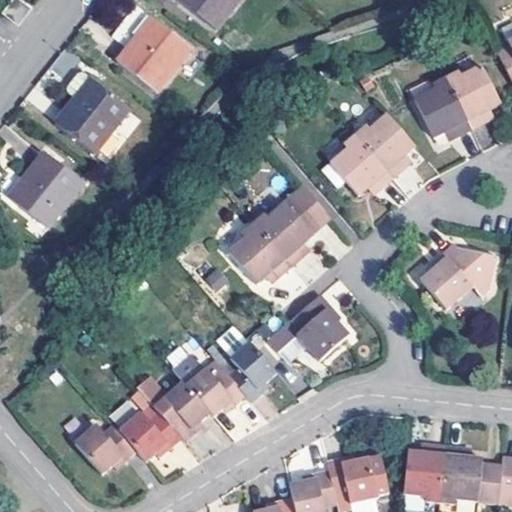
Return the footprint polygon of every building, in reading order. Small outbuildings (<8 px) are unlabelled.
[(30,9),(19,0),(11,0),(2,12),(19,25),(30,9)] [(174,0),(175,0),(213,30),(237,0),(174,0)] [(125,50),(114,64),(153,94),(188,50),(134,7),(110,37),(125,50)] [(497,58),(511,86),(511,45),(509,47),(511,51),(497,58)] [(127,112),(78,72),(62,92),(72,100),(53,123),(93,155),(127,112)] [(446,86),(472,137),(488,129),(485,121),(502,112),(482,74),(463,84),(460,79),(446,86)] [(457,145),(472,137),(446,86),(434,92),(437,97),(416,108),(435,147),(453,138),(457,145)] [(355,144),(393,186),(405,176),(399,169),(415,154),(387,122),(369,138),(366,135),(355,144)] [(380,198),(393,186),(355,144),(346,153),(348,157),(325,179),(340,195),(347,189),(360,203),(374,192),(380,198)] [(42,155),(8,199),(46,229),(80,185),(42,155)] [(332,226),(306,197),(269,230),(264,226),(254,235),(292,277),(306,265),(300,259),(310,250),(313,246),(312,245),(332,226)] [(230,265),(259,295),(269,287),(273,284),(279,289),(292,277),(254,235),(244,245),(247,249),(230,265)] [(437,277),(421,290),(448,317),(474,295),(482,305),(491,298),(495,263),(470,260),(465,264),(454,252),(443,262),(448,267),(437,277)] [(448,267),(443,262),(433,272),(437,277),(448,267)] [(205,278),(215,291),(228,281),(218,268),(205,278)] [(350,346),(339,333),(328,322),(332,318),(321,306),(268,351),(278,362),(298,347),(322,372),(350,346)] [(343,330),(332,318),(328,322),(339,333),(343,330)] [(269,394),(279,385),(251,354),(233,370),(240,377),(235,383),(229,387),(249,409),(254,415),(265,405),(261,400),(269,394)] [(223,369),(217,374),(229,387),(235,383),(223,369)] [(213,428),(216,432),(226,423),(229,426),(249,409),(229,387),(217,374),(206,384),(194,370),(176,387),(184,396),(213,428)] [(213,428),(184,396),(166,413),(148,394),(137,405),(151,419),(183,455),(186,459),(198,448),(194,444),(199,441),(204,437),(213,428)] [(261,400),(265,405),(273,398),(269,394),(261,400)] [(136,468),(146,479),(157,469),(167,461),(171,465),(183,455),(151,419),(118,448),(136,468)] [(194,444),(198,448),(207,440),(204,437),(199,441),(194,444)] [(118,448),(113,443),(101,453),(94,444),(73,463),(99,492),(110,483),(119,475),(124,479),(136,468),(118,448)] [(442,511),(447,455),(430,453),(429,461),(423,461),(408,460),(405,504),(426,506),(426,511),(442,511)] [(447,455),(442,511),(444,511),(457,511),(458,508),(501,511),(505,475),(482,473),(482,466),(468,465),(464,465),(464,456),(447,455)] [(167,461),(157,469),(162,474),(171,465),(167,461)] [(342,478),(354,475),(353,470),(341,473),(342,478)] [(511,511),(511,471),(505,471),(505,475),(501,511),(511,511)] [(369,472),(354,475),(342,478),(341,473),(327,476),(329,483),(335,509),(349,505),(350,511),(378,511),(379,511),(369,472)] [(119,475),(110,483),(114,488),(124,479),(119,475)] [(317,492),(303,495),(291,498),(294,511),(335,511),(335,509),(329,483),(316,487),(317,492)] [(302,491),(303,495),(317,492),(316,487),(302,491)]
